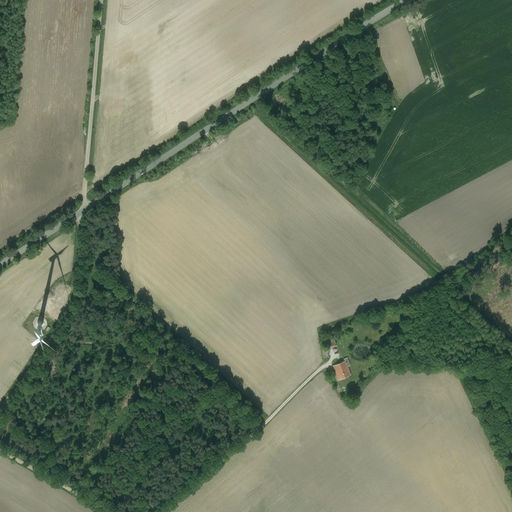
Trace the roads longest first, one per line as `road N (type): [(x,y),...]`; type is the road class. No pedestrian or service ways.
road 1 (unclassified): [(82,210),(407,0)]
road 2 (unclassified): [(0,414),(70,307),(82,210)]
road 3 (track): [(320,367),(161,511)]
road 4 (unclassified): [(82,210),(101,0)]
